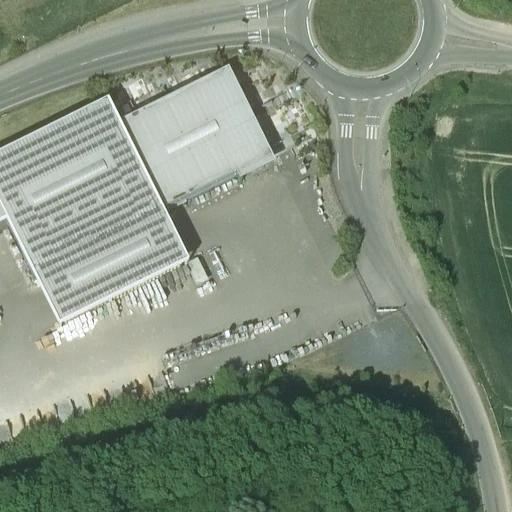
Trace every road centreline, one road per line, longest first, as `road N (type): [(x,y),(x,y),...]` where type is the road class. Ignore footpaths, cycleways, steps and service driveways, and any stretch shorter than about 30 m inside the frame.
road 1 (unclassified): [(363,210),(458,375),(496,511)]
road 2 (tertiary): [(294,26),(142,43),(0,98)]
road 3 (unclassified): [(344,90),(345,159),(363,210)]
